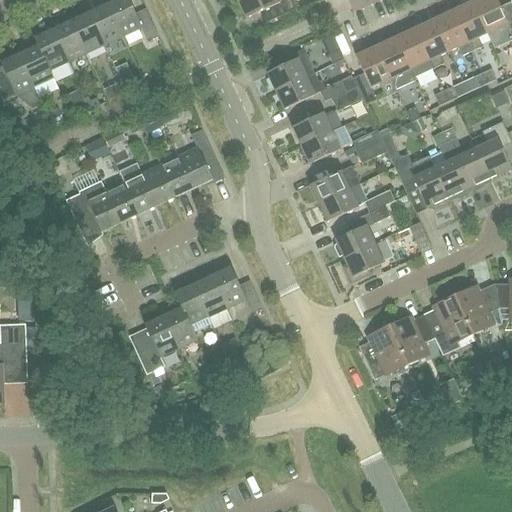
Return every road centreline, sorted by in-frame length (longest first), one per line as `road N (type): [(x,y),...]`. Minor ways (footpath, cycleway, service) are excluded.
road 1 (residential): [(339,398),(247,429),(26,438)]
road 2 (residential): [(309,331),(484,251),(496,216),(511,208)]
road 3 (tertiary): [(256,204),(247,140),(180,0)]
road 4 (residential): [(136,309),(115,263),(256,204)]
road 5 (tertiary): [(309,331),(268,250),(256,204)]
road 6 (track): [(381,478),(511,434)]
road 7 (tertiary): [(397,511),(339,398)]
